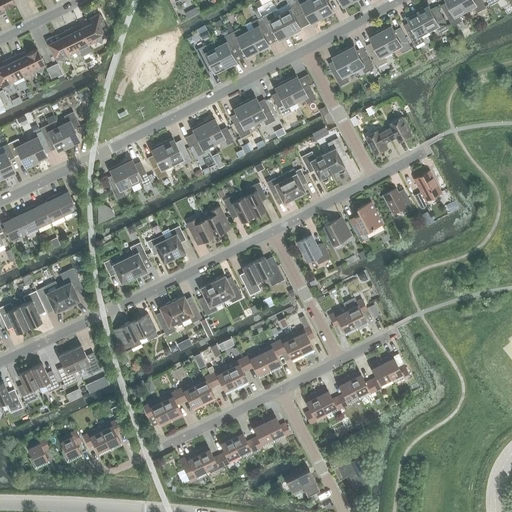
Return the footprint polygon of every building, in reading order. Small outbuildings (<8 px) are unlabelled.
[(0,0),(4,8),(14,3),(12,0),(0,0)] [(311,23),(322,18),(313,0),(307,0),(306,1),(305,0),(294,0),(293,1),(295,3),(300,14),(305,11),(311,23)] [(313,0),(322,18),(333,12),(327,0),(313,0)] [(458,15),(465,11),(459,0),(445,0),(447,2),(441,5),(452,25),(461,21),(458,15)] [(459,0),(465,11),(474,6),(477,12),(485,7),(481,0),(459,0)] [(295,17),(300,14),(295,3),(289,6),(291,9),(280,14),(290,34),(301,29),(295,17)] [(422,8),(417,10),(428,31),(436,27),(439,32),(448,28),(441,14),(435,17),(429,5),(423,9),(422,8)] [(199,12),(196,7),(191,10),(192,13),(187,15),(188,18),(199,12)] [(420,35),(428,31),(417,10),(412,13),(413,14),(407,17),(410,22),(404,25),(415,45),(423,41),(420,35)] [(258,18),(259,22),(263,20),(261,17),(258,12),(258,11),(254,12),(258,18)] [(279,40),(290,34),(280,14),(274,17),(272,12),(261,17),(263,20),(268,31),(273,28),(279,40)] [(91,23),(80,28),(89,45),(96,41),(101,44),(103,38),(105,37),(100,27),(104,25),(99,14),(89,19),(91,23)] [(253,28),(248,31),(258,51),(269,45),(263,33),(268,31),(263,20),(259,22),(258,18),(250,22),(253,28)] [(88,45),(89,45),(80,28),(78,29),(76,25),(67,29),(78,50),(81,56),(91,52),(88,45)] [(385,28),(380,30),(391,51),(399,47),(402,52),(410,48),(400,28),(394,31),(391,26),(385,29),(385,28)] [(247,56),(258,51),(248,31),(242,34),(240,28),(229,33),(236,47),(241,44),(247,56)] [(58,38),(66,56),(78,50),(67,29),(59,33),(61,37),(58,38)] [(201,33),(203,38),(209,35),(207,30),(201,33)] [(383,55),(391,51),(380,30),(375,33),(376,34),(370,37),(372,42),(367,45),(377,65),(386,61),(383,55)] [(227,42),(216,47),(226,67),(237,62),(231,50),(236,47),(229,33),(224,36),(227,42)] [(65,57),(66,56),(58,38),(56,34),(45,40),(56,61),(58,60),(63,61),(65,57)] [(347,47),(343,50),(354,71),(362,67),(364,72),(373,68),(363,48),(357,51),(354,45),(348,49),(347,47)] [(215,73),(226,67),(216,47),(208,51),(205,46),(197,50),(203,64),(209,61),(215,73)] [(37,49),(26,54),(34,71),(35,71),(41,73),(43,67),(45,66),(37,49)] [(346,75),(354,71),(343,50),(338,53),(338,54),(332,57),(339,69),(333,72),(340,85),(348,81),(346,75)] [(34,71),(26,54),(23,55),(21,52),(13,56),(23,77),(34,71)] [(13,56),(4,60),(6,64),(3,65),(12,82),(23,77),(13,56)] [(63,74),(58,63),(52,65),(57,77),(58,77),(63,74)] [(11,83),(12,82),(3,65),(0,66),(0,85),(1,88),(3,87),(9,89),(11,83)] [(57,77),(52,65),(45,68),(51,80),(57,77)] [(289,78),(284,81),(295,102),(303,97),(306,103),(315,99),(308,85),(302,88),(296,76),(290,79),(289,78)] [(287,106),(295,102),(284,81),(279,83),(280,84),(274,87),(277,93),(271,96),(282,116),(290,111),(287,106)] [(248,99),(243,102),(254,123),(262,119),(265,124),(274,120),(263,100),(258,102),(255,97),(249,100),(248,99)] [(246,127),(254,123),(243,102),(238,104),(239,105),(233,108),(236,114),(230,117),(240,137),(249,132),(246,127)] [(322,115),(327,112),(324,106),(319,109),(322,115)] [(66,122),(59,125),(68,146),(79,140),(73,128),(79,125),(72,112),(64,116),(66,122)] [(16,118),(20,126),(27,122),(24,115),(16,118)] [(359,124),(356,118),(355,116),(352,118),(350,119),(354,126),(359,124)] [(390,126),(385,129),(390,140),(396,137),(399,142),(412,136),(402,117),(389,124),(390,126)] [(207,120),(202,122),(213,144),(224,138),(227,144),(232,141),(226,127),(220,130),(214,118),(208,121),(207,120)] [(202,149),(213,144),(202,122),(197,125),(198,126),(192,129),(198,141),(192,144),(198,155),(203,152),(202,149)] [(39,128),(41,131),(46,142),(51,139),(57,151),(68,146),(59,125),(53,128),(50,123),(39,128)] [(282,127),(274,131),(278,138),(286,134),(282,127)] [(324,127),(323,127),(312,133),(312,134),(314,137),(315,140),(328,133),(327,131),(324,127)] [(385,143),(390,140),(385,129),(379,132),(378,130),(365,137),(375,155),(388,148),(385,143)] [(37,136),(26,141),(36,162),(47,156),(41,144),(46,142),(41,131),(35,133),(37,136)] [(330,150),(322,154),(331,173),(335,171),(336,171),(336,172),(337,172),(338,173),(339,173),(340,173),(341,173),(342,173),(342,172),(343,171),(344,170),(344,169),(344,168),(344,167),(344,166),(338,155),(344,152),(345,153),(345,154),(337,138),(327,143),(330,150)] [(25,167),(36,162),(26,141),(20,144),(17,139),(7,143),(14,157),(19,155),(25,167)] [(166,141),(161,143),(172,164),(180,160),(181,163),(190,159),(184,148),(179,151),(173,139),(167,142),(166,141)] [(0,170),(3,177),(14,172),(8,160),(14,157),(7,143),(0,147),(0,170)] [(172,164),(161,143),(156,145),(157,147),(151,150),(153,155),(147,158),(157,178),(166,174),(163,168),(172,164)] [(241,146),(245,153),(250,151),(246,143),(241,146)] [(327,175),(331,173),(322,154),(315,158),(311,151),(301,157),(309,172),(308,170),(313,168),(319,179),(319,180),(320,180),(321,181),(322,181),(323,181),(324,181),(325,181),(326,181),(327,180),(327,179),(328,178),(328,177),(328,176),(328,175),(327,175)] [(125,161),(120,163),(130,185),(138,181),(141,186),(150,182),(140,162),(134,165),(131,159),(125,162),(125,161)] [(122,189),(130,185),(120,163),(115,166),(115,167),(109,170),(112,175),(106,178),(116,199),(125,194),(122,189)] [(263,169),(260,163),(254,166),(257,172),(263,169)] [(298,166),(282,174),(285,179),(294,197),(304,192),(300,183),(305,180),(306,182),(306,183),(307,183),(300,169),(298,166)] [(421,192),(413,195),(420,209),(428,205),(425,200),(440,192),(429,171),(414,179),(421,192)] [(282,174),(266,182),(267,185),(274,199),(275,199),(275,198),(274,198),(273,197),(278,194),(283,203),(294,197),(285,179),(282,174)] [(251,193),(243,197),(253,215),(265,209),(259,199),(265,196),(258,182),(248,188),(251,193)] [(413,207),(407,197),(401,200),(395,188),(383,195),(392,213),(400,209),(402,213),(413,207)] [(60,195),(59,193),(53,196),(62,215),(76,208),(68,191),(60,195)] [(252,216),(253,215),(243,197),(236,200),(233,195),(223,200),(229,214),(235,211),(241,221),(246,219),(247,221),(253,218),(252,216)] [(62,215),(53,196),(48,198),(49,200),(41,204),(49,221),(62,215)] [(359,214),(349,219),(357,236),(371,229),(373,228),(382,223),(370,201),(356,209),(357,209),(359,214)] [(446,206),(450,212),(458,208),(455,201),(446,206)] [(33,205),(27,208),(36,227),(49,221),(41,204),(34,208),(33,205)] [(211,216),(205,219),(213,236),(217,234),(219,235),(222,233),(223,231),(224,231),(229,228),(224,218),(219,207),(209,212),(211,216)] [(23,213),(15,216),(23,233),(36,227),(27,208),(22,210),(23,213)] [(433,221),(428,210),(421,214),(426,224),(433,221)] [(10,240),(23,233),(15,216),(8,220),(7,218),(1,220),(10,240)] [(335,220),(323,226),(332,244),(350,235),(344,223),(341,217),(335,220)] [(196,218),(186,223),(192,234),(197,244),(202,241),(204,241),(206,241),(208,240),(209,238),(213,236),(205,219),(199,222),(196,218)] [(137,229),(142,226),(139,221),(134,224),(137,229)] [(171,236),(165,239),(174,257),(184,252),(179,240),(184,238),(185,240),(184,240),(185,240),(178,226),(169,231),(171,236)] [(310,235),(296,242),(306,262),(314,258),(317,264),(330,258),(324,245),(317,248),(310,235)] [(163,262),(174,257),(165,239),(158,242),(156,237),(146,242),(153,256),(153,255),(152,253),(157,251),(163,262)] [(133,254),(124,258),(133,277),(146,271),(140,259),(146,256),(147,258),(139,242),(129,247),(133,254)] [(5,251),(9,261),(14,258),(9,249),(5,251)] [(263,256),(252,262),(261,279),(261,280),(267,277),(271,286),(284,279),(276,264),(270,267),(268,266),(263,256)] [(121,283),(133,277),(124,258),(112,264),(110,259),(103,262),(110,276),(109,274),(115,271),(121,283)] [(256,281),(261,279),(252,262),(242,267),(248,280),(243,283),(249,295),(260,290),(256,281)] [(338,272),(342,270),(344,269),(341,263),(335,266),(338,272)] [(64,284),(58,287),(67,308),(74,305),(73,303),(79,300),(72,286),(80,282),(73,267),(59,274),(64,284)] [(224,276),(212,282),(221,300),(229,297),(231,302),(241,297),(235,284),(229,286),(224,276)] [(214,304),(221,300),(212,282),(200,288),(205,298),(198,302),(205,315),(216,310),(214,304)] [(61,311),(67,308),(58,287),(49,291),(46,285),(37,289),(43,303),(49,300),(54,312),(60,309),(61,311)] [(25,303),(19,305),(28,326),(41,321),(35,306),(41,303),(35,290),(22,297),(25,303)] [(183,296),(171,302),(182,324),(180,319),(188,315),(191,321),(200,316),(194,303),(188,306),(183,296)] [(366,308),(361,299),(351,304),(352,307),(347,310),(344,305),(357,331),(356,329),(367,324),(361,311),(366,308)] [(16,332),(28,326),(19,305),(13,308),(10,302),(0,306),(0,314),(3,321),(9,318),(16,332)] [(182,324),(171,302),(159,308),(165,319),(159,322),(154,312),(154,313),(165,334),(174,329),(171,323),(179,319),(182,324)] [(250,308),(253,314),(259,311),(256,305),(250,308)] [(354,326),(357,331),(344,305),(344,306),(344,307),(328,315),(333,325),(339,322),(345,335),(346,335),(344,332),(354,326)] [(374,317),(379,315),(376,309),(371,312),(374,317)] [(141,316),(130,321),(138,338),(144,335),(147,340),(157,336),(151,323),(146,326),(141,317),(142,317),(141,316)] [(291,332),(303,356),(314,351),(308,338),(313,335),(304,316),(299,318),(304,328),(292,333),(291,332)] [(119,327),(114,329),(118,338),(125,351),(141,343),(138,338),(130,321),(119,327)] [(203,329),(208,326),(205,321),(200,323),(203,329)] [(301,353),(303,358),(304,358),(303,356),(291,332),(292,334),(275,342),(280,351),(286,349),(292,362),(291,358),(301,353)] [(258,348),(271,374),(268,369),(279,364),(280,367),(281,367),(275,354),(280,351),(275,342),(265,347),(266,350),(261,353),(258,348)] [(81,345),(69,350),(78,368),(83,366),(88,375),(100,369),(94,356),(87,359),(81,345)] [(253,353),(242,358),(247,367),(252,365),(259,378),(258,374),(268,369),(270,374),(271,374),(258,348),(260,353),(254,356),(253,353)] [(72,371),(78,368),(69,350),(58,356),(65,370),(58,373),(64,385),(76,380),(72,371)] [(199,353),(194,356),(200,368),(205,365),(199,353)] [(401,374),(402,377),(408,374),(403,364),(398,367),(391,354),(381,360),(380,358),(393,384),(390,379),(401,374)] [(241,370),(247,367),(242,358),(226,366),(225,364),(226,366),(237,390),(238,390),(237,388),(248,383),(241,370)] [(376,378),(371,381),(375,391),(381,388),(380,384),(390,379),(392,384),(393,384),(380,358),(379,358),(382,363),(376,366),(374,363),(369,365),(376,378)] [(42,363),(30,369),(40,391),(38,386),(44,383),(48,392),(59,386),(53,374),(48,376),(42,363)] [(206,368),(209,374),(214,384),(219,381),(226,394),(236,389),(237,390),(226,366),(225,364),(225,366),(215,371),(212,365),(206,368)] [(40,391),(30,369),(18,374),(24,387),(19,390),(17,386),(25,403),(36,397),(32,389),(38,386),(40,391)] [(347,375),(360,400),(359,399),(375,391),(371,381),(365,384),(359,371),(354,373),(355,377),(350,380),(347,375)] [(105,374),(86,383),(90,392),(109,383),(105,374)] [(208,386),(214,384),(209,374),(193,382),(192,380),(204,406),(205,406),(204,405),(215,399),(208,386)] [(346,375),(347,377),(337,382),(343,395),(338,398),(342,407),(348,404),(347,401),(357,396),(359,401),(360,400),(347,375),(346,375)] [(186,385),(176,390),(181,400),(186,397),(192,410),(203,405),(204,406),(192,380),(191,380),(192,382),(186,385)] [(3,381),(0,382),(0,406),(2,410),(0,406),(0,404),(5,402),(10,412),(22,407),(15,392),(9,395),(3,381)] [(129,389),(132,395),(137,392),(135,387),(129,389)] [(332,400),(326,387),(315,393),(314,391),(327,417),(325,412),(335,407),(337,410),(342,407),(338,398),(332,400)] [(175,402),(181,400),(176,390),(160,398),(159,396),(171,422),(172,422),(171,421),(182,415),(175,402)] [(327,417),(314,391),(314,392),(315,393),(304,398),(310,411),(305,414),(310,424),(316,421),(314,417),(324,412),(327,417)] [(170,421),(171,422),(159,396),(158,397),(159,398),(143,406),(148,416),(153,413),(159,426),(170,421)] [(264,422),(262,417),(274,443),(272,438),(282,433),(284,436),(290,433),(285,424),(280,426),(273,413),(269,416),(270,419),(264,422)] [(274,443),(262,417),(261,417),(264,422),(258,425),(256,422),(251,424),(258,437),(252,440),(257,449),(263,447),(261,443),(272,438),(274,443)] [(98,426),(111,452),(109,447),(119,442),(120,445),(121,445),(115,432),(120,429),(115,419),(99,427),(98,426)] [(110,452),(111,452),(98,426),(100,431),(94,434),(93,430),(82,436),(87,445),(92,443),(99,456),(99,455),(98,452),(108,447),(110,452)] [(66,438),(60,441),(68,458),(69,457),(79,452),(80,456),(81,455),(75,442),(80,440),(75,430),(65,435),(66,438)] [(229,433),(241,459),(239,454),(249,449),(251,452),(257,449),(252,440),(247,442),(240,430),(230,435),(229,433)] [(224,453),(219,456),(224,466),(230,463),(228,459),(238,454),(241,459),(229,433),(228,433),(229,435),(218,440),(224,453)] [(34,445),(28,448),(36,464),(46,459),(48,462),(49,462),(42,449),(48,446),(43,437),(33,442),(34,445)] [(218,469),(224,466),(219,456),(214,459),(207,446),(202,448),(204,451),(198,454),(196,449),(195,449),(208,475),(206,470),(216,465),(218,469)] [(195,450),(196,451),(179,459),(191,482),(197,479),(195,476),(205,471),(208,475),(195,449),(195,450)] [(366,480),(355,457),(332,468),(338,480),(349,475),(354,486),(366,480)] [(319,491),(308,468),(285,480),(291,492),(302,486),(307,497),(319,491)]
